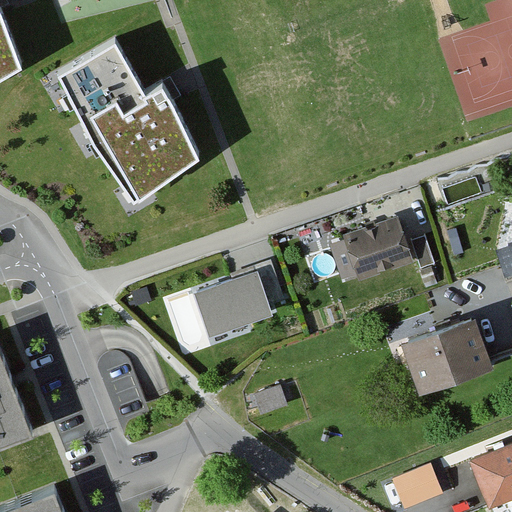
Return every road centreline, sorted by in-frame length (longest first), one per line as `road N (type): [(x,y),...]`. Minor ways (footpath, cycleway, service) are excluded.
road 1 (residential): [(511,142),(57,297)]
road 2 (residential): [(57,297),(121,454),(137,458),(188,441)]
road 3 (residential): [(188,441),(233,438),(340,511)]
